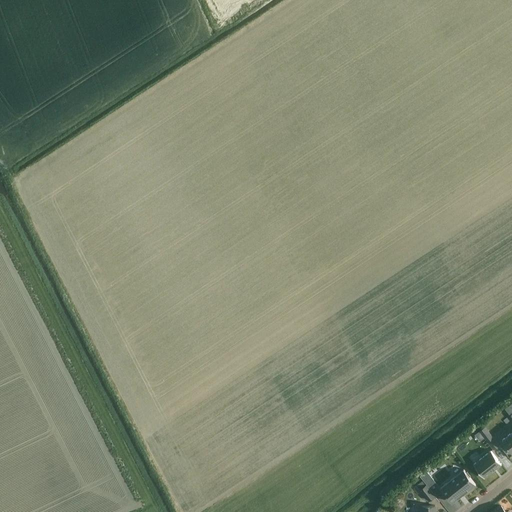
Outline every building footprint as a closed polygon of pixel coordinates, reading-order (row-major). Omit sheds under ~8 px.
[(511,417),(511,431),(502,439),(511,451),(511,413),(510,415),(511,417)] [(489,433),(484,437),(493,449),(498,445),(489,433)] [(490,450),(473,464),(478,471),(484,477),(501,463),(490,450)] [(463,469),(440,488),(451,502),(462,493),(462,494),(475,484),(469,476),(470,475),(467,471),(466,472),(463,469)] [(426,470),(420,475),(427,484),(434,479),(426,470)] [(420,489),(429,500),(435,495),(426,484),(420,489)]
